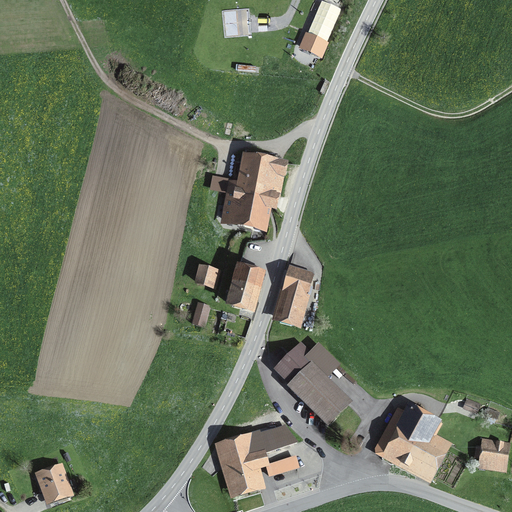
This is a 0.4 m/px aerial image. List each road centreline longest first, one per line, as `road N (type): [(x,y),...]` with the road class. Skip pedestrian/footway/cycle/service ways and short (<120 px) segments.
road 1 (tertiary): [(255,338),(319,130),(376,0)]
road 2 (tertiary): [(150,511),(207,435),(255,338)]
road 3 (track): [(204,137),(108,77),(68,0)]
road 4 (track): [(511,87),(464,114),(443,113),(342,70)]
road 5 (unclassified): [(358,468),(283,409),(255,338)]
road 6 (unclassified): [(477,511),(358,468)]
